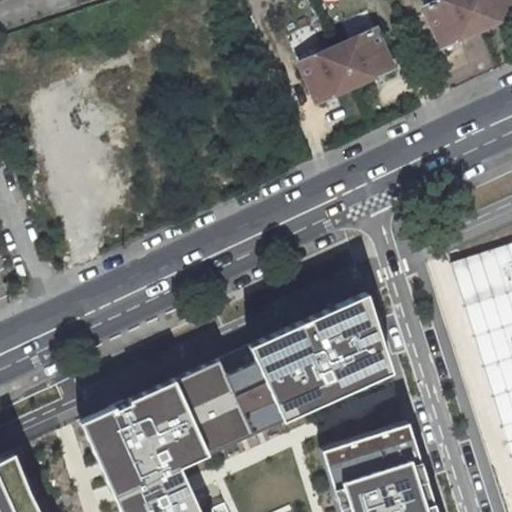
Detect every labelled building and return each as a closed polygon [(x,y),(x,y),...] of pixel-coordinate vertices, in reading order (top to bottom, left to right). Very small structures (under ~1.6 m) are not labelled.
[(479,28),(466,0),(440,0),(424,7),(441,46),(479,28)] [(511,1),(511,0),(466,0),(479,28),(511,13),(511,1)] [(392,67),(375,29),(337,46),(354,84),(392,67)] [(337,46),(299,63),(316,101),(354,84),(337,46)] [(511,511),(511,223),(427,263),(506,511),(511,511)] [(372,291),(82,420),(125,511),(202,511),(185,470),(392,366),(372,291)] [(433,511),(407,422),(320,449),(338,511),(433,511)] [(0,511),(41,511),(11,449),(0,453),(0,511)]
